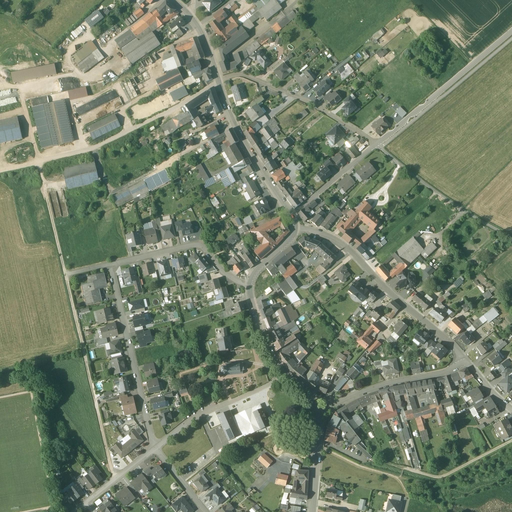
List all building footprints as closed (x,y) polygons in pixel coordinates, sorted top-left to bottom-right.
[(207,0),(205,2),(202,4),(209,12),(221,4),(217,0),(207,0)] [(273,0),(241,25),(236,29),(238,32),(243,29),(246,33),(253,27),(251,24),(258,19),(260,22),(265,18),(279,7),(273,0)] [(262,0),(237,20),(241,25),(273,0),(262,0)] [(163,4),(156,12),(160,17),(163,14),(164,14),(169,9),(163,4)] [(236,5),(228,11),(230,14),(238,7),(236,5)] [(279,7),(265,18),(268,21),(284,8),(281,5),(279,7)] [(177,8),(170,15),(171,15),(173,18),(181,12),(177,8)] [(140,9),(133,14),(124,21),(128,27),(137,19),(144,14),(140,9)] [(256,41),(260,47),(299,15),(294,9),(256,41)] [(97,11),(85,21),(90,28),(103,18),(97,11)] [(152,16),(150,14),(143,21),(146,25),(149,28),(155,21),(160,17),(156,12),(152,16)] [(224,14),(216,20),(218,23),(227,17),(224,14)] [(224,31),(221,28),(215,32),(223,44),(238,32),(236,29),(241,25),(237,20),(234,16),(229,20),(232,24),(224,31)] [(155,21),(158,25),(159,27),(165,23),(163,21),(163,20),(160,17),(155,21)] [(180,18),(174,22),(174,23),(169,27),(171,30),(173,29),(174,30),(172,31),(173,32),(185,24),(180,18)] [(218,23),(216,20),(209,25),(215,32),(221,28),(218,23)] [(120,49),(136,38),(149,28),(143,21),(115,41),(120,49)] [(72,33),(75,38),(84,31),(80,26),(72,33)] [(223,44),(218,48),(223,62),(227,61),(225,55),(226,54),(249,37),(246,33),(243,29),(238,32),(223,44)] [(180,30),(175,34),(178,38),(183,35),(180,30)] [(376,40),(384,35),(381,30),(373,35),(376,40)] [(136,38),(120,49),(131,65),(161,45),(152,32),(139,41),(136,38)] [(197,38),(169,48),(172,56),(180,53),(192,49),(200,46),(197,38)] [(92,53),(97,49),(91,41),(71,57),(77,65),(92,53)] [(256,41),(241,52),(234,55),(237,63),(231,65),(232,68),(230,68),(231,71),(236,69),(236,67),(260,47),(256,41)] [(200,46),(192,49),(196,58),(197,61),(205,58),(200,46)] [(310,53),(313,56),(319,51),(316,48),(310,53)] [(97,49),(92,53),(97,59),(99,61),(104,57),(97,49)] [(376,54),(381,59),(386,54),(381,49),(376,54)] [(267,60),(262,55),(263,54),(260,51),(252,58),(255,62),(258,59),(262,65),(261,65),(264,69),(271,63),(268,60),(267,60)] [(92,53),(77,65),(82,71),(97,59),(92,53)] [(180,53),(172,56),(177,69),(185,66),(183,61),(180,53)] [(153,54),(149,57),(152,63),(157,60),(153,54)] [(172,56),(166,58),(171,71),(177,69),(172,56)] [(149,57),(140,62),(143,66),(144,68),(152,63),(149,57)] [(197,61),(187,65),(188,69),(189,69),(191,69),(191,71),(190,72),(192,76),(201,72),(199,68),(200,67),(199,64),(198,65),(197,61)] [(223,62),(219,63),(222,74),(231,71),(230,68),(227,61),(223,62)] [(284,64),(274,72),(281,80),(288,74),(284,70),(287,68),(284,64)] [(54,66),(12,75),(13,83),(56,75),(54,66)] [(209,68),(201,72),(203,76),(206,82),(205,82),(206,83),(213,79),(211,76),(212,75),(209,68)] [(183,81),(177,69),(171,71),(172,72),(157,80),(162,91),(181,82),(183,81)] [(306,71),(300,76),(297,73),(292,77),(296,81),(297,80),(300,84),(310,76),(306,71)] [(192,76),(190,77),(192,81),(195,79),(195,80),(203,76),(201,72),(192,76)] [(140,74),(133,78),(136,84),(140,82),(144,80),(140,74)] [(310,76),(300,84),(303,87),(302,88),(306,92),(310,88),(307,85),(313,80),(310,76)] [(183,81),(181,82),(184,87),(196,81),(195,80),(192,81),(190,77),(183,81)] [(136,84),(133,78),(122,84),(131,100),(146,92),(140,82),(136,84)] [(324,81),(313,91),(318,98),(330,88),(324,81)] [(242,85),(232,88),(236,103),(246,99),(245,99),(243,94),(244,93),(242,85)] [(188,95),(184,87),(171,94),(175,101),(188,95)] [(214,87),(203,94),(207,99),(208,98),(209,99),(210,102),(212,106),(219,103),(214,87)] [(86,88),(68,92),(70,101),(88,97),(86,88)] [(113,92),(73,109),(76,116),(119,98),(116,93),(113,94),(113,92)] [(329,92),(322,98),(325,101),(326,100),(332,95),(329,92)] [(332,95),(326,100),(327,101),(328,101),(332,107),(340,100),(339,98),(337,98),(334,94),(335,93),(332,95)] [(203,94),(181,109),(184,113),(172,120),(177,129),(190,122),(194,120),(198,118),(195,114),(192,109),(207,99),(203,94)] [(349,96),(343,102),(346,106),(351,102),(353,101),(351,99),(349,96)] [(65,101),(60,102),(54,103),(63,144),(69,143),(74,142),(65,101)] [(264,115),(257,106),(260,104),(257,101),(249,107),(251,109),(250,110),(249,110),(246,113),(253,123),(255,121),(264,115)] [(346,106),(342,109),(345,112),(348,116),(356,109),(351,102),(346,106)] [(54,103),(33,108),(42,149),(63,144),(54,103)] [(219,103),(212,106),(205,110),(207,114),(214,110),(215,112),(216,114),(223,111),(219,103)] [(400,108),(396,112),(402,118),(406,114),(400,108)] [(304,110),(295,117),(299,122),(308,114),(304,110)] [(114,115),(87,128),(93,140),(120,126),(114,115)] [(198,118),(194,120),(198,128),(207,123),(203,115),(201,116),(198,118)] [(255,122),(249,128),(255,134),(252,136),(255,140),(256,140),(257,139),(259,142),(263,139),(265,138),(261,132),(259,133),(257,132),(261,128),(264,125),(269,121),(264,115),(255,121),(255,122)] [(17,118),(0,121),(0,144),(22,139),(17,118)] [(273,118),(269,121),(264,125),(266,128),(267,127),(274,135),(278,132),(274,127),(278,124),(273,118)] [(381,119),(372,127),(378,134),(381,131),(382,131),(384,129),(387,126),(381,119)] [(177,129),(172,120),(161,126),(167,136),(173,133),(177,129)] [(211,129),(205,132),(206,135),(205,136),(206,138),(208,138),(217,133),(218,133),(214,127),(211,129)] [(274,135),(267,127),(266,128),(261,131),(261,132),(265,138),(267,141),(271,138),(274,135)] [(344,136),(336,127),(326,136),(334,145),(342,138),(344,136)] [(249,128),(244,133),(250,143),(255,140),(252,136),(255,134),(249,128)] [(239,142),(232,129),(224,133),(227,137),(231,146),(239,142)] [(224,133),(214,139),(216,143),(218,143),(224,139),(227,137),(224,133)] [(345,144),(349,149),(352,146),(353,146),(359,140),(356,137),(354,138),(352,136),(345,144)] [(263,139),(259,142),(257,139),(256,140),(258,144),(256,145),(259,144),(261,146),(261,147),(266,142),(267,141),(265,138),(263,139)] [(292,144),(287,138),(281,144),(284,147),(286,150),(292,144)] [(342,138),(336,144),(340,148),(346,142),(342,138)] [(278,146),(275,141),(269,145),(273,150),(278,146)] [(261,147),(261,146),(259,144),(256,145),(253,147),(261,159),(264,157),(262,154),(265,152),(263,150),(269,145),(266,142),(261,147)] [(214,146),(214,145),(210,147),(212,149),(215,155),(221,152),(219,147),(217,144),(214,146)] [(244,161),(235,144),(232,146),(227,149),(224,151),(233,167),(239,163),(244,161)] [(349,149),(346,151),(353,159),(359,154),(358,152),(353,146),(352,146),(349,149)] [(212,149),(208,151),(209,154),(206,156),(208,160),(215,156),(215,155),(212,149)] [(346,158),(340,151),(338,154),(339,156),(340,155),(344,160),(346,158)] [(270,157),(266,160),(264,157),(261,159),(265,166),(272,161),(273,161),(278,156),(276,154),(271,158),(270,157)] [(339,156),(333,161),(339,168),(345,162),(344,160),(340,155),(339,156)] [(248,159),(239,163),(232,168),(234,172),(242,168),(242,169),(251,164),(248,159)] [(328,159),(323,165),(326,168),(327,170),(333,165),(328,159)] [(94,161),(62,168),(67,190),(99,182),(94,161)] [(272,161),(265,166),(269,173),(277,168),(272,161)] [(298,171),(304,168),(301,163),(296,166),(298,171)] [(368,163),(356,173),(362,180),(363,181),(375,171),(368,163)] [(288,166),(284,169),(281,170),(282,173),(284,171),(290,179),(295,176),(288,166)] [(232,168),(225,171),(233,184),(239,180),(237,177),(234,172),(232,168)] [(253,168),(239,176),(241,180),(242,179),(248,176),(255,172),(253,168)] [(326,168),(317,175),(322,182),(331,174),(327,170),(326,168)] [(165,170),(144,181),(149,192),(171,181),(165,170)] [(281,170),(276,173),(271,176),(276,183),(285,177),(282,173),(281,170)] [(225,171),(219,174),(221,178),(222,180),(226,188),(233,184),(225,171)] [(362,180),(356,173),(354,175),(358,180),(360,183),(362,180)] [(219,174),(204,182),(206,185),(207,187),(222,180),(221,178),(219,174)] [(348,175),(344,179),(343,179),(342,180),(342,181),(338,184),(339,185),(336,187),(339,192),(342,189),(345,192),(349,188),(348,187),(354,183),(354,182),(350,178),(348,175)] [(248,176),(242,179),(245,184),(251,181),(248,176)] [(295,176),(290,179),(294,184),(298,181),(295,176)] [(260,194),(252,180),(251,181),(245,184),(243,185),(251,199),(260,194)] [(144,181),(129,189),(134,199),(149,192),(144,181)] [(301,185),(298,188),(297,189),(300,192),(304,189),(304,188),(306,186),(303,183),(301,185)] [(295,185),(291,188),(289,189),(292,194),(297,189),(298,188),(296,186),(295,185)] [(285,187),(280,190),(286,199),(292,194),(289,189),(286,186),(285,187)] [(129,189),(112,197),(117,207),(134,199),(129,189)] [(292,194),(286,199),(294,209),(303,202),(299,198),(303,195),(300,192),(297,189),(292,194)] [(211,200),(214,207),(220,203),(216,197),(211,200)] [(264,197),(258,201),(259,204),(261,206),(265,203),(267,202),(264,197)] [(313,201),(306,207),(309,210),(310,209),(316,205),(313,201)] [(380,222),(368,212),(371,207),(364,201),(354,213),(354,214),(361,220),(370,228),(373,230),(380,222)] [(265,203),(261,206),(259,204),(255,206),(257,210),(257,211),(258,213),(259,213),(261,215),(269,210),(265,203)] [(306,207),(298,214),(304,222),(310,217),(308,214),(311,212),(309,210),(306,207)] [(335,208),(330,214),(335,217),(337,215),(340,218),(342,214),(335,208)] [(318,216),(311,222),(317,227),(327,216),(322,211),(318,216)] [(379,215),(387,220),(389,215),(381,211),(379,215)] [(344,223),(342,226),(347,231),(350,233),(361,220),(354,214),(354,213),(353,212),(349,217),(350,218),(345,224),(344,223)] [(330,214),(320,225),(327,231),(333,222),(332,221),(335,217),(330,214)] [(250,216),(244,219),(247,225),(253,222),(250,216)] [(281,217),(266,224),(270,231),(280,226),(284,223),(281,217)] [(182,221),(175,223),(177,232),(182,231),(181,226),(183,225),(182,221)] [(341,221),(335,227),(338,230),(342,226),(344,223),(341,221)] [(228,223),(221,227),(223,231),(230,227),(228,223)] [(162,227),(160,227),(161,230),(163,240),(175,238),(172,224),(162,227)] [(183,225),(181,226),(182,231),(183,236),(193,233),(192,228),(192,227),(192,225),(191,224),(183,225)] [(266,224),(256,229),(260,237),(266,233),(270,231),(266,224)] [(256,229),(254,226),(251,228),(250,231),(263,245),(254,252),(261,260),(269,253),(277,246),(274,242),(266,235),(266,233),(260,237),(256,229)] [(347,231),(342,226),(338,230),(344,235),(347,231)] [(241,235),(249,231),(247,227),(239,230),(241,235)] [(153,229),(144,231),(147,242),(152,241),(152,243),(157,242),(155,231),(154,231),(154,228),(153,229)] [(283,233),(274,242),(277,246),(289,232),(287,228),(282,231),(282,232),(282,233),(283,233)] [(373,230),(370,228),(369,229),(369,232),(360,241),(363,244),(373,235),(374,233),(375,232),(373,231),(373,230)] [(350,233),(347,231),(344,235),(341,238),(349,244),(352,240),(355,237),(350,233)] [(139,233),(130,235),(131,239),(128,239),(129,241),(128,241),(128,244),(129,244),(130,246),(131,248),(142,246),(139,235),(139,233)] [(235,233),(225,241),(230,247),(240,239),(235,233)] [(363,244),(364,246),(366,244),(367,245),(372,240),(374,243),(377,240),(375,237),(373,235),(363,244)] [(320,244),(305,237),(298,242),(303,248),(305,247),(314,250),(320,244)] [(405,244),(401,248),(404,251),(415,242),(412,238),(405,244)] [(383,246),(377,240),(374,243),(380,249),(383,246)] [(404,259),(409,264),(421,254),(420,253),(423,251),(415,242),(404,251),(408,256),(404,259)] [(423,251),(420,253),(421,254),(425,258),(437,248),(432,243),(423,251)] [(336,258),(320,244),(314,250),(327,262),(330,264),(336,258)] [(360,246),(356,250),(361,255),(366,250),(368,249),(364,246),(363,244),(362,244),(360,246)] [(256,264),(245,247),(239,251),(251,268),(256,264)] [(290,247),(286,250),(286,251),(283,253),(287,260),(295,254),(290,247)] [(404,251),(401,248),(397,251),(404,259),(408,256),(404,251)] [(366,250),(361,255),(367,261),(372,256),(371,255),(366,250)] [(399,264),(391,271),(393,273),(395,275),(396,276),(409,264),(404,259),(397,251),(392,256),(393,257),(399,264)] [(282,269),(280,267),(287,260),(283,253),(282,253),(272,262),(273,263),(279,271),(281,274),(285,271),(283,268),(282,269)] [(194,264),(199,260),(195,254),(190,259),(194,264)] [(184,256),(177,258),(178,259),(175,260),(175,263),(174,263),(175,267),(176,270),(183,268),(183,265),(185,265),(186,264),(184,256)] [(392,256),(381,266),(382,267),(393,257),(392,256)] [(203,272),(210,266),(202,257),(199,260),(195,263),(203,272)] [(231,259),(226,263),(231,269),(232,268),(237,274),(243,270),(238,263),(237,264),(234,260),(233,261),(232,259),(232,260),(231,259)] [(168,261),(167,261),(158,263),(159,270),(161,275),(164,274),(165,276),(171,274),(169,267),(168,261)] [(322,267),(326,271),(331,265),(330,264),(327,262),(322,267)] [(273,263),(266,269),(272,276),(279,271),(273,263)] [(149,265),(142,266),(143,270),(144,276),(149,275),(148,272),(152,271),(151,264),(148,264),(149,265)] [(320,265),(315,269),(321,276),(326,271),(322,267),(320,265)] [(346,280),(346,279),(350,275),(346,270),(347,269),(344,265),(334,273),(343,283),(346,280)] [(285,271),(281,274),(285,279),(289,276),(296,271),(295,269),(293,266),(285,271)] [(381,266),(375,271),(379,275),(384,270),(382,267),(381,266)] [(430,266),(425,270),(430,275),(435,270),(430,266)] [(133,269),(127,271),(126,270),(124,271),(123,273),(123,275),(124,275),(126,282),(131,281),(131,282),(135,281),(136,281),(135,278),(133,269)] [(388,274),(384,270),(379,275),(385,282),(390,277),(391,278),(395,275),(393,273),(391,271),(388,274)] [(407,276),(402,271),(396,277),(401,281),(407,276)] [(103,274),(88,277),(89,284),(84,285),(88,304),(86,304),(87,305),(101,301),(98,289),(106,287),(103,274)] [(205,274),(199,276),(201,283),(207,281),(205,274)] [(401,281),(397,285),(400,289),(405,285),(408,285),(411,288),(417,283),(413,279),(411,279),(407,275),(407,276),(401,281)] [(298,287),(289,276),(285,279),(293,291),(298,287)] [(323,276),(318,280),(323,286),(325,283),(324,282),(327,280),(323,276)] [(457,288),(464,282),(460,277),(453,283),(457,288)] [(218,279),(207,282),(209,289),(203,291),(204,294),(214,291),(221,289),(218,279)] [(285,279),(278,285),(280,288),(286,296),(293,291),(285,279)] [(264,282),(258,287),(262,293),(269,289),(264,282)] [(364,291),(360,287),(361,286),(356,282),(350,288),(355,292),(353,294),(358,298),(359,297),(364,300),(362,302),(363,302),(365,300),(370,293),(365,289),(364,291)] [(221,289),(214,291),(216,300),(217,301),(222,300),(229,298),(226,288),(221,289)] [(373,291),(365,300),(369,304),(372,301),(373,302),(379,296),(376,293),(373,291)] [(417,293),(412,299),(418,305),(424,298),(420,295),(417,293)] [(429,302),(424,298),(418,305),(419,305),(425,310),(425,311),(431,304),(429,302)] [(145,308),(143,300),(129,304),(130,311),(138,309),(144,308),(145,308)] [(401,308),(393,301),(388,307),(391,310),(396,314),(401,308)] [(242,302),(234,305),(236,311),(231,312),(233,315),(245,311),(243,306),(242,302)] [(265,302),(258,304),(260,311),(264,320),(268,317),(271,315),(274,313),(277,312),(280,310),(278,304),(270,308),(271,309),(268,310),(265,302)] [(280,310),(277,312),(279,315),(280,318),(292,313),(290,309),(291,308),(290,305),(284,308),(280,310)] [(357,318),(359,316),(361,318),(366,313),(360,307),(353,314),(357,318)] [(383,313),(376,308),(372,313),(370,315),(370,316),(376,321),(382,314),(383,313)] [(493,308),(471,325),(465,330),(467,332),(470,335),(476,330),(487,321),(489,324),(499,316),(497,313),(493,308)] [(441,309),(438,312),(435,309),(429,314),(436,319),(437,318),(442,321),(447,314),(446,313),(447,311),(444,309),(442,311),(441,309)] [(109,310),(100,312),(100,314),(98,315),(99,321),(105,320),(106,322),(114,320),(112,314),(110,315),(109,310)] [(225,318),(233,315),(231,312),(231,310),(223,313),(223,314),(224,318),(225,318)] [(388,314),(386,316),(387,317),(390,320),(396,314),(391,310),(388,314)] [(292,313),(280,318),(282,322),(281,323),(275,326),(277,330),(278,329),(280,328),(285,326),(294,321),(296,319),(298,318),(295,311),(292,313)] [(135,317),(133,317),(134,322),(135,328),(142,326),(146,325),(144,315),(142,315),(135,317)] [(270,323),(268,317),(264,320),(267,328),(269,334),(277,330),(275,326),(273,322),(270,323)] [(464,327),(455,318),(448,326),(457,335),(464,328),(464,327)] [(400,321),(393,328),(395,330),(393,332),(398,336),(402,330),(404,331),(407,327),(400,321)] [(374,324),(368,330),(371,333),(373,330),(377,333),(381,330),(374,324)] [(107,328),(101,329),(103,338),(106,337),(118,335),(116,326),(107,328)] [(225,329),(217,330),(218,339),(227,338),(225,329)] [(269,334),(274,344),(282,339),(282,340),(284,339),(281,335),(282,334),(281,331),(280,332),(278,329),(277,330),(269,334)] [(202,340),(215,336),(213,330),(200,334),(202,340)] [(420,331),(414,338),(422,345),(428,338),(429,337),(424,333),(423,334),(420,331)] [(143,333),(137,335),(140,345),(146,343),(150,342),(149,339),(151,337),(150,332),(143,333)] [(467,332),(460,339),(461,340),(462,342),(463,342),(466,346),(470,343),(471,345),(475,341),(473,340),(474,339),(470,335),(467,332)] [(366,338),(363,335),(357,342),(365,350),(371,343),(369,341),(366,338)] [(397,340),(391,335),(386,341),(391,348),(396,344),(394,343),(397,340)] [(274,344),(273,345),(276,352),(287,345),(296,339),(294,336),(285,341),(286,343),(285,344),(282,340),(282,339),(274,344)] [(227,338),(218,339),(219,344),(218,344),(218,347),(220,346),(220,352),(231,350),(229,338),(227,338)] [(433,342),(428,338),(422,345),(427,349),(433,342)] [(287,345),(276,353),(282,362),(286,359),(287,358),(290,357),(288,354),(297,348),(300,345),(297,339),(296,339),(287,345)] [(119,340),(110,343),(111,350),(107,351),(108,356),(122,352),(119,340)] [(378,340),(368,350),(371,354),(381,344),(378,340)] [(433,342),(427,349),(432,352),(437,345),(433,342)] [(490,349),(484,342),(478,348),(480,351),(479,352),(482,355),(490,349)] [(300,345),(297,348),(301,352),(306,348),(302,343),(300,345)] [(442,348),(438,344),(437,345),(432,352),(432,353),(436,355),(436,356),(440,359),(447,352),(446,351),(446,350),(444,348),(442,348)] [(306,348),(301,352),(303,353),(306,356),(308,354),(310,352),(307,349),(306,348)] [(306,356),(303,353),(297,359),(300,362),(305,357),(306,356)] [(342,355),(340,353),(337,357),(339,359),(344,362),(347,358),(342,355)] [(496,353),(488,359),(493,366),(501,360),(496,353)] [(123,358),(112,361),(113,367),(116,366),(118,374),(126,372),(123,358)] [(289,361),(285,365),(291,372),(297,365),(292,359),(289,361)] [(389,366),(383,367),(385,375),(398,372),(396,360),(388,361),(389,366)] [(507,360),(498,367),(499,368),(500,369),(502,372),(507,368),(511,365),(507,360)] [(316,361),(310,371),(317,376),(323,366),(316,361)] [(239,362),(225,364),(226,367),(221,368),(221,373),(222,373),(223,374),(224,375),(225,374),(225,373),(226,373),(227,376),(241,375),(241,374),(243,374),(242,371),(243,371),(243,370),(244,370),(245,370),(246,369),(246,368),(246,367),(245,366),(244,366),(243,366),(243,363),(239,363),(239,362)] [(297,365),(291,372),(299,379),(303,382),(306,378),(303,376),(305,373),(305,371),(300,367),(303,364),(300,362),(297,365)] [(415,366),(411,368),(412,374),(421,373),(419,365),(415,366)] [(154,367),(145,369),(144,369),(146,377),(156,375),(154,367)] [(353,367),(346,375),(344,378),(347,381),(349,379),(352,381),(359,373),(353,367)] [(466,368),(458,372),(461,379),(464,378),(470,375),(469,375),(466,368)] [(502,372),(500,374),(505,379),(508,377),(510,379),(511,376),(511,373),(507,368),(502,372)] [(500,369),(495,373),(493,371),(487,376),(491,381),(500,374),(502,372),(500,369)] [(306,378),(303,382),(314,390),(317,385),(312,382),(317,376),(310,371),(306,378)] [(458,372),(450,375),(453,383),(461,379),(458,372)] [(450,376),(442,378),(448,393),(456,391),(450,376)] [(128,377),(114,380),(115,385),(119,384),(120,387),(119,387),(120,391),(120,393),(124,392),(131,391),(128,377)] [(499,384),(507,392),(511,387),(511,381),(510,379),(508,377),(505,379),(499,384)] [(347,381),(344,378),(339,384),(342,387),(347,381)] [(438,379),(433,380),(436,387),(438,391),(442,390),(440,385),(438,379)] [(330,383),(323,380),(319,391),(325,394),(331,383),(330,383)] [(433,380),(426,381),(429,393),(431,392),(436,391),(433,380)] [(420,382),(404,385),(406,394),(407,395),(412,394),(423,392),(420,382)] [(158,383),(149,385),(147,385),(149,393),(160,391),(158,383)] [(404,385),(397,387),(399,396),(399,395),(404,395),(406,394),(404,385)] [(397,387),(389,388),(391,393),(394,392),(395,396),(396,396),(399,396),(397,387)] [(389,388),(381,391),(378,392),(379,397),(383,396),(384,399),(392,397),(391,393),(389,388)] [(477,388),(465,395),(467,398),(470,396),(478,391),(477,388)] [(478,391),(470,396),(472,399),(473,399),(474,402),(482,397),(478,391)] [(378,392),(368,395),(372,403),(381,400),(379,397),(378,392)] [(412,394),(407,395),(411,409),(412,412),(416,411),(416,410),(414,401),(412,394)] [(437,394),(432,396),(437,412),(443,410),(437,394)] [(368,395),(356,400),(360,405),(361,407),(364,405),(364,406),(366,405),(371,402),(368,395)] [(163,397),(151,400),(153,410),(164,407),(163,404),(164,404),(165,402),(165,401),(164,400),(163,397)] [(487,397),(473,406),(477,413),(485,408),(484,407),(491,403),(487,397)] [(131,398),(128,399),(121,401),(123,409),(125,409),(126,413),(130,412),(130,414),(136,413),(134,406),(133,407),(131,398)] [(393,399),(385,402),(388,408),(389,411),(386,412),(385,413),(387,419),(397,416),(395,409),(395,408),(394,403),(394,402),(393,399)] [(356,400),(345,407),(348,412),(356,407),(360,405),(356,400)] [(491,403),(484,407),(485,408),(488,413),(488,414),(487,414),(487,416),(488,417),(489,418),(491,417),(491,416),(493,415),(494,415),(498,413),(495,408),(493,407),(494,406),(492,402),(491,403)] [(260,404),(232,417),(241,436),(236,438),(237,441),(260,430),(253,413),(262,409),(260,404)] [(345,407),(335,412),(338,417),(340,416),(346,422),(351,419),(346,413),(348,412),(345,407)] [(416,411),(412,412),(414,418),(414,419),(415,419),(422,417),(430,414),(432,414),(429,407),(416,410),(416,411)] [(262,409),(253,413),(260,430),(270,426),(262,409)] [(411,409),(404,412),(406,420),(414,418),(412,412),(411,409)] [(437,412),(436,413),(438,420),(445,418),(443,410),(437,412)] [(217,417),(228,442),(236,438),(241,436),(232,417),(230,411),(217,417)] [(335,412),(328,425),(335,429),(338,424),(345,434),(345,435),(346,434),(350,440),(348,442),(347,442),(349,444),(352,442),(355,446),(357,444),(361,441),(359,439),(353,431),(346,423),(345,423),(341,419),(338,417),(335,412)] [(385,413),(377,416),(378,418),(380,422),(384,420),(387,419),(385,413)] [(161,416),(159,416),(160,422),(161,422),(162,426),(171,424),(170,420),(171,419),(170,414),(169,414),(161,416)] [(358,427),(351,419),(346,422),(340,416),(338,417),(341,419),(345,423),(346,423),(353,431),(358,427)] [(422,417),(415,419),(419,432),(425,430),(426,430),(423,420),(422,417)] [(511,430),(506,420),(495,426),(502,440),(511,434),(511,430)] [(345,434),(338,424),(335,429),(338,431),(337,435),(339,435),(347,442),(348,442),(350,440),(346,434),(345,435),(345,434)] [(335,429),(328,425),(324,441),(335,444),(335,443),(336,443),(336,441),(335,441),(337,435),(338,431),(335,429)] [(139,427),(135,430),(139,436),(143,432),(139,427)] [(402,430),(404,441),(410,440),(407,428),(402,430)] [(139,436),(135,430),(129,434),(128,435),(129,436),(131,439),(127,443),(132,450),(144,441),(139,436)] [(127,443),(122,446),(120,443),(119,443),(118,443),(113,448),(117,453),(121,459),(132,450),(127,443)] [(372,457),(357,444),(355,446),(370,459),(372,457)] [(411,448),(405,450),(408,460),(410,460),(412,466),(416,464),(415,463),(417,462),(416,460),(417,460),(416,455),(410,457),(409,454),(413,452),(411,448)] [(273,462),(264,454),(258,460),(267,468),(273,462)] [(96,466),(90,470),(92,472),(94,470),(98,475),(101,473),(96,466)] [(152,472),(151,472),(153,474),(157,479),(165,473),(159,466),(152,472)] [(149,469),(144,473),(148,478),(153,474),(151,472),(152,472),(149,469)] [(92,472),(88,475),(95,485),(102,480),(98,475),(94,470),(92,472)] [(308,472),(296,471),(294,480),(299,480),(303,480),(308,481),(308,472)] [(246,473),(244,475),(253,483),(255,481),(246,473)] [(286,486),(289,476),(278,473),(276,484),(286,486)] [(95,485),(88,475),(84,478),(82,480),(85,485),(89,489),(95,485)] [(142,475),(131,483),(131,484),(137,491),(137,492),(142,488),(145,493),(147,491),(147,492),(148,491),(152,488),(148,483),(146,479),(142,475)] [(85,485),(82,480),(84,478),(83,476),(77,480),(78,481),(83,487),(85,485)] [(201,477),(194,483),(201,493),(208,487),(201,477)] [(83,487),(78,481),(74,484),(75,486),(76,485),(80,491),(84,488),(83,487)] [(80,491),(76,485),(75,486),(70,490),(77,499),(83,494),(80,491)] [(129,486),(126,488),(132,495),(134,493),(129,486)] [(126,488),(126,487),(115,496),(124,507),(134,499),(132,495),(126,488)] [(213,491),(206,497),(209,501),(213,499),(218,505),(226,499),(218,489),(217,488),(213,491)] [(335,489),(332,488),(332,490),(328,489),(326,498),(336,499),(336,496),(337,491),(334,490),(335,489)] [(77,499),(70,490),(64,494),(68,500),(71,503),(77,499)] [(297,491),(292,490),(291,497),(302,499),(306,500),(307,492),(297,491)] [(64,494),(63,493),(60,495),(62,504),(64,504),(68,500),(64,494)] [(192,511),(194,511),(183,497),(172,506),(175,511),(179,507),(182,511),(192,511)] [(386,511),(399,511),(402,503),(400,503),(391,501),(389,500),(386,511)] [(104,505),(100,509),(102,511),(107,511),(113,507),(109,501),(104,505)]
